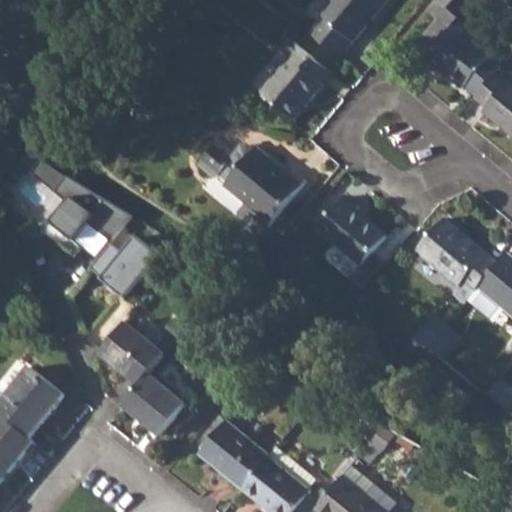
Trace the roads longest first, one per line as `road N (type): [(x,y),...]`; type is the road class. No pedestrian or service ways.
road 1 (residential): [(463,157),(406,101),(382,101),(350,134),(351,156),(396,188),(422,188)]
road 2 (residential): [(164,507),(93,449),(40,511)]
